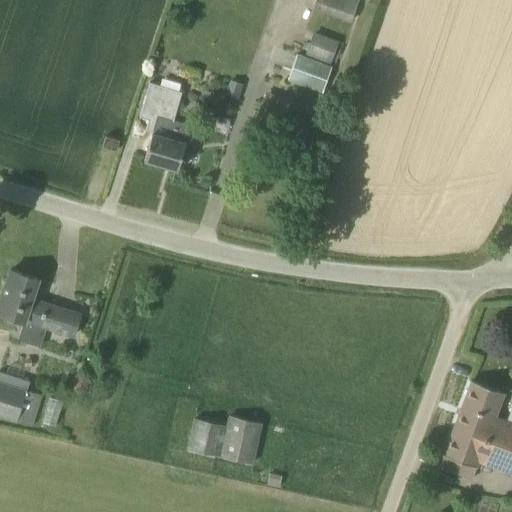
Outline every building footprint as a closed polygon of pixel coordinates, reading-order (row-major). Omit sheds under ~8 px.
[(350,23),(359,0),(316,0),(313,9),(350,23)] [(330,63),(338,43),(313,33),(305,53),(330,63)] [(330,66),(296,54),(287,80),(321,92),(330,66)] [(241,84),(228,79),(223,94),(236,99),(241,84)] [(174,126),(175,121),(174,121),(182,93),(149,84),(139,117),(149,120),(174,126)] [(315,152),(329,115),(266,92),(252,129),(315,152)] [(174,126),(149,120),(146,130),(153,132),(144,160),(177,170),(189,132),(190,126),(175,121),(174,126)] [(116,150),(119,140),(106,136),(103,146),(116,150)] [(75,335),(80,315),(31,299),(38,278),(11,270),(0,302),(0,314),(26,324),(27,320),(75,335)] [(30,382),(0,372),(0,415),(33,426),(43,396),(27,391),(30,382)] [(511,474),(511,422),(496,417),(505,393),(471,380),(461,409),(460,410),(458,415),(458,416),(444,454),(443,453),(443,455),(439,466),(473,479),(479,462),(511,474)] [(252,464),(262,423),(228,414),(226,425),(194,417),(187,448),(252,464)]
